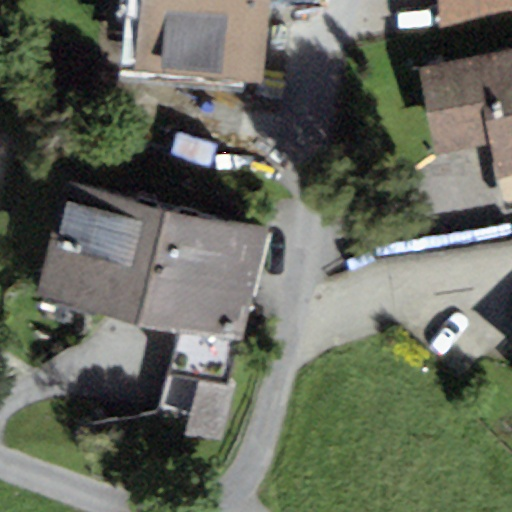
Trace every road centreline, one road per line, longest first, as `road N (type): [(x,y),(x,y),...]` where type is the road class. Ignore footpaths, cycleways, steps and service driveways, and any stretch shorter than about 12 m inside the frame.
road 1 (residential): [(326,0),(285,346),(251,461),(204,511)]
road 2 (residential): [(122,511),(0,465)]
